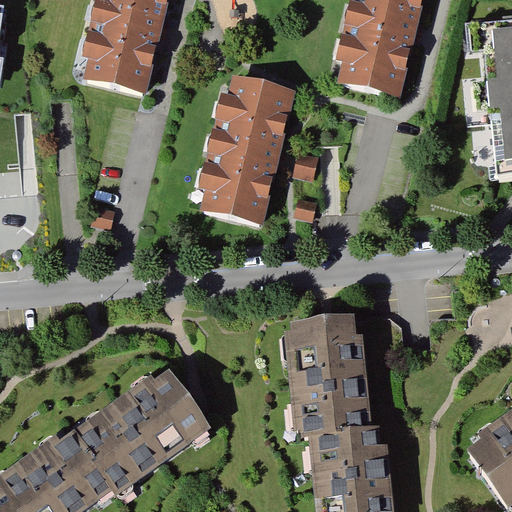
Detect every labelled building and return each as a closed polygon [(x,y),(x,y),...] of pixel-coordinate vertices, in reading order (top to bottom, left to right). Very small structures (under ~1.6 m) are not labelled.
[(152,95),(173,0),(109,0),(91,81),(152,95)] [(404,100),(429,0),(363,0),(342,84),(404,100)] [(511,30),(494,32),(503,165),(511,164),(511,30)] [(271,231),(303,94),(236,78),(202,216),(271,231)] [(400,511),(393,425),(384,426),(374,321),(292,329),(302,441),(317,439),(323,511),(400,511)] [(221,435),(175,373),(88,435),(81,428),(0,486),(0,510),(1,511),(96,511),(122,494),(128,502),(221,435)] [(511,417),(473,445),(511,501),(511,417)]
